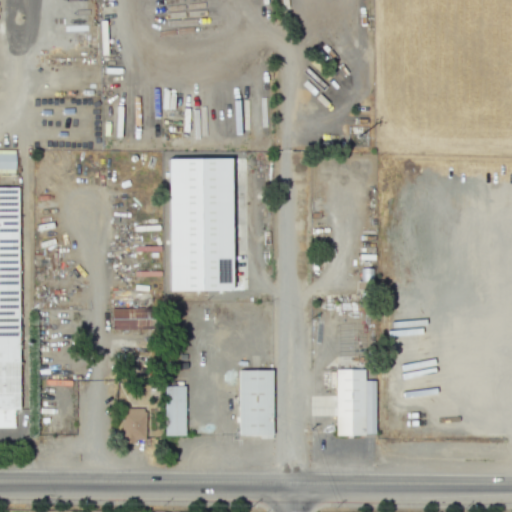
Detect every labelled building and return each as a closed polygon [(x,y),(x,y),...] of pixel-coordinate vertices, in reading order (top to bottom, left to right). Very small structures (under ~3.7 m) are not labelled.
[(0,169),(14,170),(15,150),(0,149),(0,169)] [(167,159),(168,290),(230,290),(229,158),(167,159)] [(0,188),(20,189),(21,410),(13,409),(15,427),(0,427),(0,188)] [(110,308),(111,330),(151,329),(151,308),(110,308)] [(365,370),(336,370),(335,436),(364,437),(365,370)] [(239,371),(271,371),(272,439),(260,439),(260,434),(239,434),(239,371)] [(163,386),(186,386),(186,439),(164,438),(163,386)] [(120,441),(144,442),(144,408),(120,408),(120,441)]
